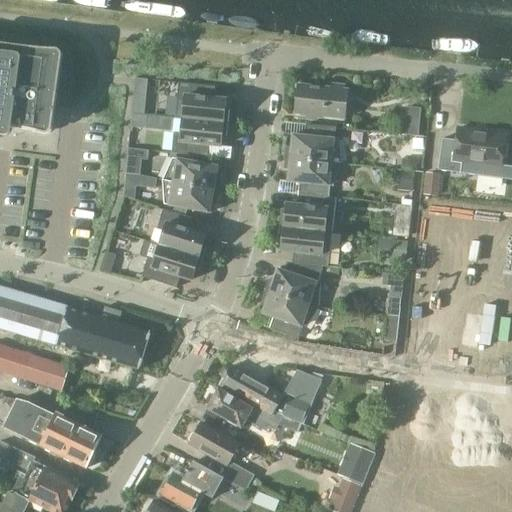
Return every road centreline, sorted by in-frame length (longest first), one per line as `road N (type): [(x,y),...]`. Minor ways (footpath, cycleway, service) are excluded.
road 1 (residential): [(202,329),(238,249),(270,48)]
road 2 (unclassified): [(511,80),(270,48)]
road 3 (residential): [(0,264),(174,306),(202,329)]
road 4 (residential): [(96,511),(202,329)]
